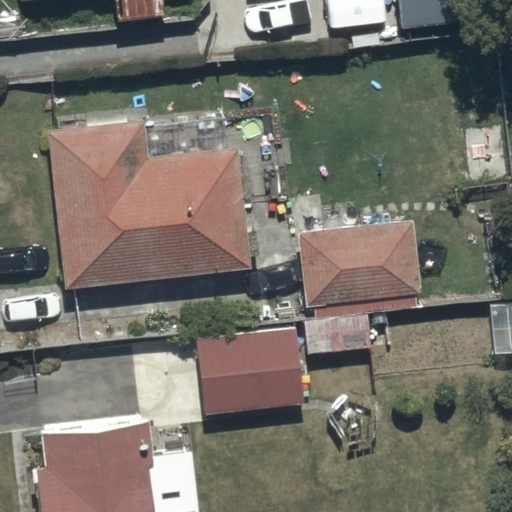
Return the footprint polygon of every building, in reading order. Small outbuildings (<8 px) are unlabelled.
[(114,0),(116,16),(163,11),(162,0),(114,0)] [(471,0),(397,0),(400,24),(473,16),(471,0)] [(140,115),(45,125),(62,284),(248,264),(235,141),(144,151),(140,115)] [(412,218),(297,228),(304,302),(312,301),(313,316),(303,317),(306,350),(372,344),(369,306),(416,302),(414,290),(419,289),(412,218)] [(511,347),(511,299),(488,302),(493,350),(511,347)] [(295,325),(195,335),(202,410),(303,400),(295,325)] [(197,511),(193,448),(148,451),(146,417),(39,427),(42,460),(29,462),(31,478),(38,477),(41,511),(197,511)]
